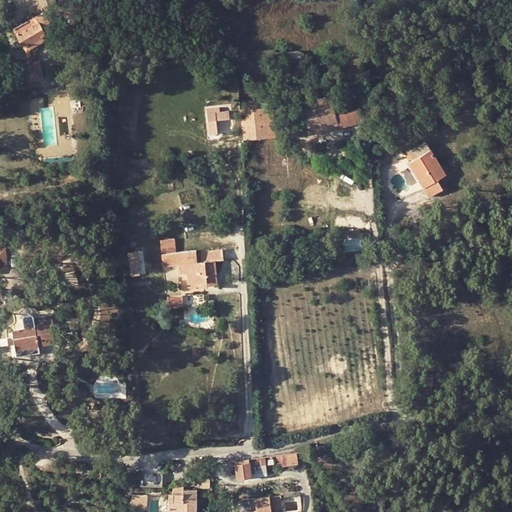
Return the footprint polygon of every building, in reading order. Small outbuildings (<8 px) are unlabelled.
[(37,0),(42,11),(43,10),(49,7),(45,0),(37,0)] [(43,10),(42,11),(13,28),(26,50),(34,45),(45,39),(47,35),(46,33),(54,28),(43,10)] [(35,60),(34,45),(26,50),(26,61),(31,60),(35,60)] [(24,70),(26,81),(44,77),(40,59),(35,60),(31,60),(32,69),(24,70)] [(32,69),(31,60),(26,61),(23,62),(24,70),(32,69)] [(318,90),(311,92),(310,100),(320,97),(318,90)] [(363,120),(358,102),(332,106),(329,95),(320,97),(310,100),(301,103),(309,132),(323,129),(322,125),(337,121),(338,126),(363,120)] [(241,120),(243,138),(276,135),(272,106),(240,108),(241,120)] [(228,110),(207,112),(209,134),(217,134),(216,120),(229,118),(228,110)] [(323,129),(324,130),(338,126),(337,121),(322,125),(323,129)] [(413,159),(430,148),(425,141),(408,151),(413,159)] [(437,179),(446,174),(430,148),(413,159),(409,162),(430,196),(443,188),(437,179)] [(201,282),(201,286),(217,284),(215,260),(223,259),(222,249),(201,251),(201,261),(196,261),(195,249),(175,251),(173,238),(160,239),(163,265),(178,263),(179,273),(187,273),(188,283),(201,282)] [(137,254),(129,256),(132,276),(140,274),(137,254)] [(37,340),(53,337),(51,324),(53,324),(51,313),(34,316),(31,314),(25,315),(22,319),(24,328),(12,330),(15,349),(30,346),(38,345),(37,340)] [(30,346),(15,349),(16,355),(31,353),(30,346)] [(511,391),(511,392),(510,391),(509,391),(507,391),(506,392),(504,393),(503,395),(485,400),(488,409),(503,404),(505,403),(508,405),(509,405),(511,404),(511,403),(511,391)] [(297,463),(296,451),(276,454),(276,455),(276,457),(277,458),(278,460),(279,461),(280,461),(282,461),(282,465),(297,463)] [(266,471),(264,456),(255,457),(249,458),(252,473),(266,471)] [(252,473),(249,458),(234,460),(237,478),(252,475),(252,473)] [(161,474),(140,473),(140,485),(161,485),(161,474)] [(196,511),(197,489),(183,489),(183,486),(172,486),(172,491),(168,490),(168,511),(196,511)] [(147,494),(132,494),(131,508),(146,509),(147,494)] [(247,511),(271,511),(271,510),(282,509),(280,495),(239,501),(241,511),(248,511),(247,511)]
